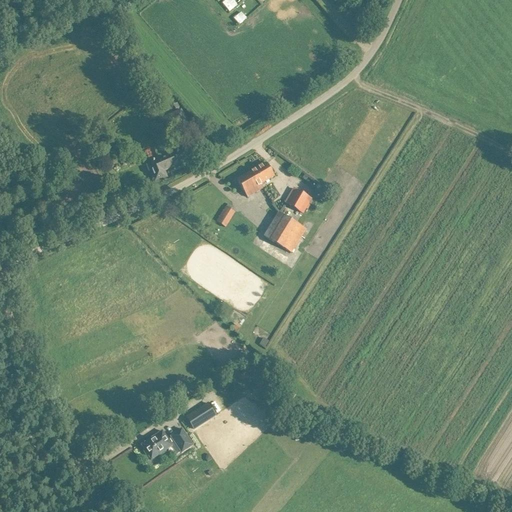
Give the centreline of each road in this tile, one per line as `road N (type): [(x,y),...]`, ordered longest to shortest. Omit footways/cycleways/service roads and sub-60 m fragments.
road 1 (unclassified): [(0,260),(213,166),(349,80),(395,0)]
road 2 (track): [(0,298),(70,454),(119,511)]
road 3 (track): [(349,80),(511,157)]
